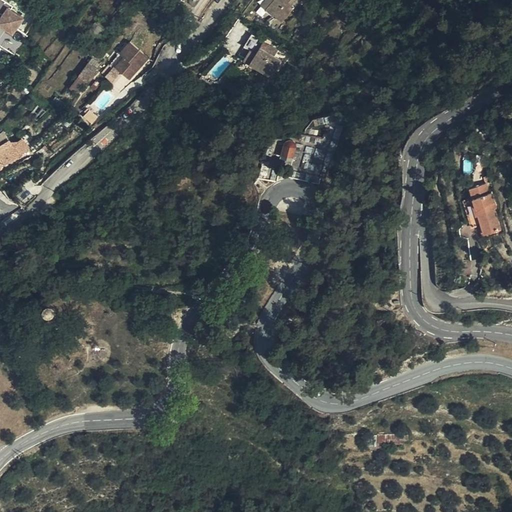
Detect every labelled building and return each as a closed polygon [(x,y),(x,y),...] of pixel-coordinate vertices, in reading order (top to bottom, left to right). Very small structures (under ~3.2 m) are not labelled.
[(0,0),(0,9),(6,3),(8,5),(11,1),(9,0),(0,0)] [(269,0),(260,0),(257,4),(262,9),(269,0)] [(269,0),(262,9),(269,16),(270,15),(277,21),(289,6),(286,3),(288,0),(269,0)] [(8,5),(6,3),(0,9),(0,35),(7,28),(8,29),(13,23),(20,14),(8,5)] [(89,31),(97,36),(103,27),(95,22),(89,31)] [(7,28),(0,35),(0,43),(8,50),(22,31),(13,23),(8,29),(7,28)] [(247,30),(239,42),(245,47),(238,58),(263,76),(276,59),(269,54),(273,49),(247,30)] [(92,44),(97,36),(89,31),(84,39),(92,44)] [(122,55),(113,65),(127,77),(146,55),(127,39),(117,51),(122,55)] [(77,75),(85,80),(98,62),(90,56),(77,75)] [(85,80),(77,75),(69,87),(76,93),(85,80)] [(92,124),(97,116),(88,110),(83,118),(92,124)] [(311,130),(333,129),(333,114),(310,114),(311,130)] [(0,149),(11,143),(8,138),(0,142),(0,149)] [(279,157),(292,160),(297,143),(284,139),(279,157)] [(0,163),(17,153),(11,143),(0,149),(0,163)] [(476,226),(480,236),(493,232),(487,209),(490,209),(486,194),(482,195),(479,186),(467,189),(469,198),(462,199),(469,228),(476,226)] [(377,435),(378,444),(392,444),(392,434),(377,435)]
